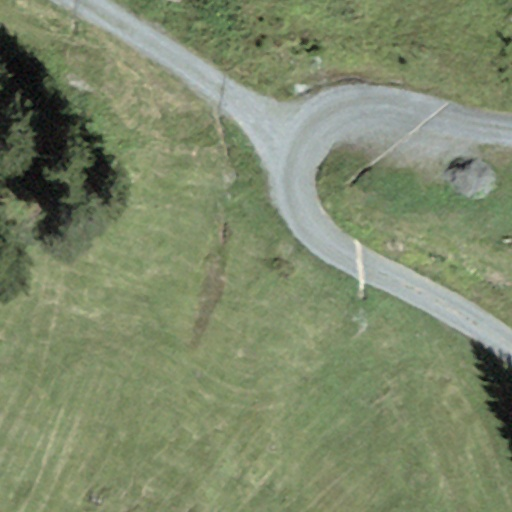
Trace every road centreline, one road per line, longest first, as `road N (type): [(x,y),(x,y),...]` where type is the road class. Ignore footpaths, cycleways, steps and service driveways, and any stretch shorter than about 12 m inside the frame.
road 1 (track): [(296,142),(284,177),(293,208),(385,281),(450,306)]
road 2 (track): [(90,0),(150,34),(296,142)]
road 3 (track): [(511,129),(374,98),(323,110),(296,142)]
